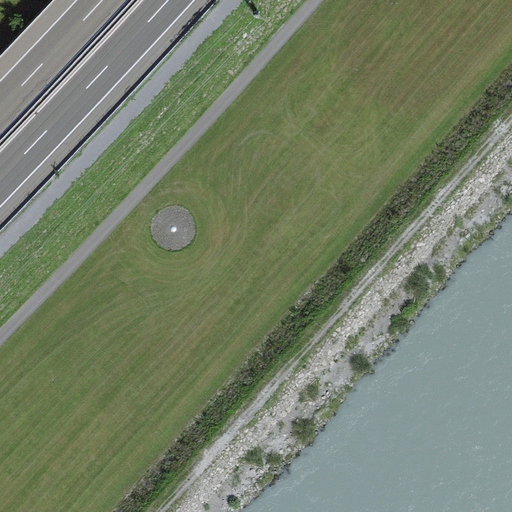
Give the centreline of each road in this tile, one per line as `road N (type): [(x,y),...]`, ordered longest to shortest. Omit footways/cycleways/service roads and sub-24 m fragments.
road 1 (track): [(320,0),(0,342)]
road 2 (track): [(237,0),(0,251)]
road 3 (motorway): [(0,181),(169,0)]
road 4 (motorway): [(103,0),(0,109)]
